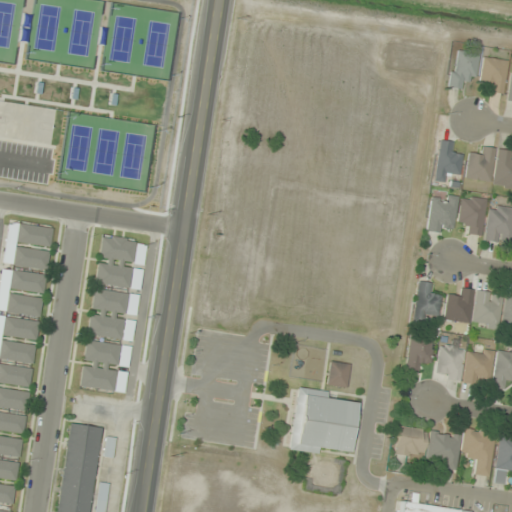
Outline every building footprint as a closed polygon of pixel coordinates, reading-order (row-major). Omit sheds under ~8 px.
[(447,87),(462,90),(464,79),(473,81),(478,55),(454,50),(447,87)] [(487,92),(502,94),(507,60),(482,57),(479,81),(488,82),(487,92)] [(461,153),(451,153),(452,141),(437,141),(435,181),(445,181),(446,173),(460,174),(461,153)] [(491,181),(490,186),(511,189),(511,159),(510,160),(511,150),(480,146),(479,155),(468,153),(464,178),(491,181)] [(431,197),(425,231),(440,234),(442,225),(452,226),(457,196),(446,194),(445,199),(431,197)] [(457,224),(465,225),(465,235),(481,237),(484,198),(459,196),(457,224)] [(483,240),(510,243),(511,225),(511,207),(487,204),(483,240)] [(48,248),(49,248),(52,227),(7,221),(1,263),(46,269),(48,248)] [(142,266),(145,240),(100,235),(94,283),(139,289),(141,266),(142,266)] [(44,274),(0,268),(0,310),(38,316),(41,295),(42,295),(44,274)] [(440,295),(431,293),(433,284),(417,281),(411,320),(426,322),(427,315),(437,316),(440,295)] [(86,335),(131,341),(134,317),(138,294),(92,288),(86,335)] [(458,297),(446,296),(443,320),(468,323),(472,290),(459,288),(458,297)] [(497,327),(501,294),(475,291),(471,323),(497,327)] [(511,328),(511,295),(504,295),(501,327),(511,328)] [(0,357),(32,362),(34,342),(35,342),(38,320),(0,315),(0,357)] [(405,369),(416,370),(417,362),(428,363),(432,338),(409,335),(405,369)] [(129,345),(84,339),(78,387),(123,392),(126,369),(129,345)] [(434,376),(459,380),(463,348),(438,344),(434,376)] [(491,350),(466,348),(463,382),(488,385),(491,350)] [(491,387),(506,389),(507,380),(511,380),(511,352),(496,351),(491,387)] [(326,385),(346,387),(348,363),(328,361),(326,385)] [(29,389),(28,389),(31,368),(0,363),(0,406),(26,410),(29,389)] [(288,447),(350,454),(356,403),(326,399),(327,390),(296,387),(288,447)] [(24,414),(0,410),(0,453),(18,456),(24,414)] [(55,511),(88,511),(100,426),(67,422),(55,511)] [(424,428),(396,427),(395,455),(424,456),(424,428)] [(494,432),(463,428),(460,454),(474,456),(471,474),(488,476),(494,432)] [(455,466),(460,435),(430,430),(425,462),(455,466)] [(495,468),(511,469),(511,436),(498,435),(495,468)] [(114,438),(105,438),(104,457),(113,457),(114,438)] [(14,483),(15,483),(17,462),(0,459),(0,501),(12,503),(14,483)] [(104,511),(108,483),(98,482),(94,511),(104,511)] [(467,511),(468,510),(415,503),(416,494),(409,493),(408,501),(400,500),(398,511),(467,511)]
